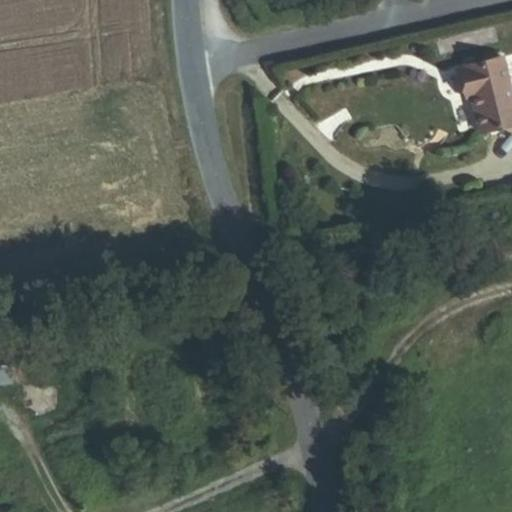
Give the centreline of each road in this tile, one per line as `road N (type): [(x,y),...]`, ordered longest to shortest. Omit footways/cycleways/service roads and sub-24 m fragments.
road 1 (tertiary): [(185,0),(209,159),(292,373),(317,454),(324,511)]
road 2 (unknown): [(245,55),(287,112),(343,166),(373,180),(403,181),(471,168)]
